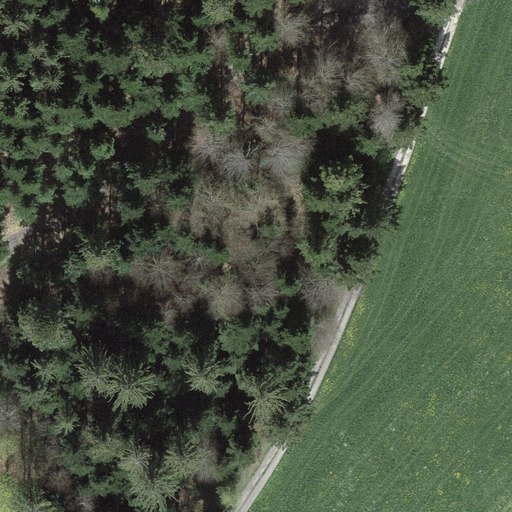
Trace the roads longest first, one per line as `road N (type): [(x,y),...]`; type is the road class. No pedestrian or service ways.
road 1 (track): [(457,0),(311,398),(240,511)]
road 2 (track): [(0,262),(126,185),(326,7),(360,3)]
